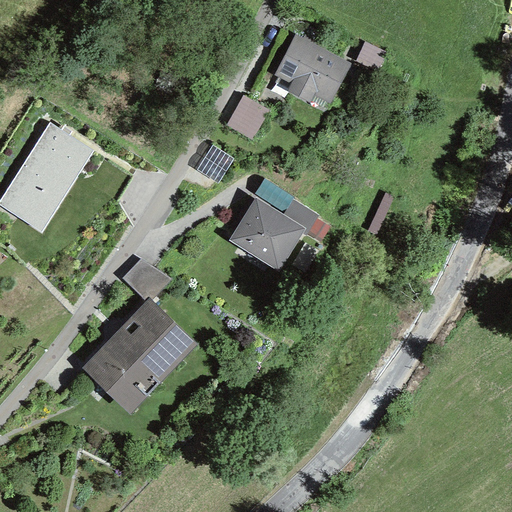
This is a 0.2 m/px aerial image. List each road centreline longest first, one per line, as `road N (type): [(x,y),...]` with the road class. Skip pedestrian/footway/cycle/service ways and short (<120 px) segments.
road 1 (residential): [(0,413),(113,269),(272,0)]
road 2 (tertiary): [(267,511),(340,442),(455,285),(511,112)]
